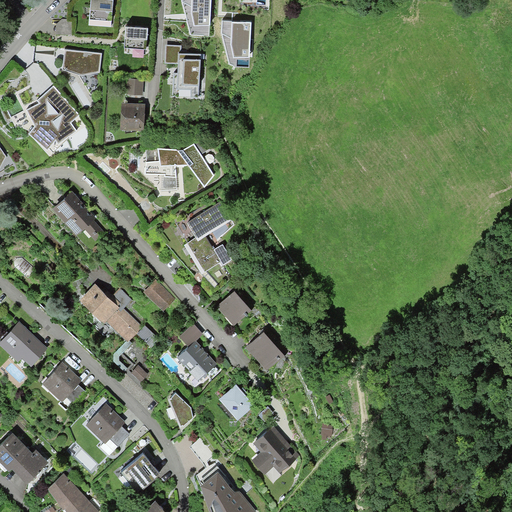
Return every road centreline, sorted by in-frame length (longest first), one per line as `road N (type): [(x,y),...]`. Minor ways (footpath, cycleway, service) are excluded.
road 1 (residential): [(0,187),(53,172),(84,181),(271,400)]
road 2 (residential): [(0,282),(140,411),(175,465),(181,511)]
road 3 (track): [(358,511),(364,431),(355,363)]
